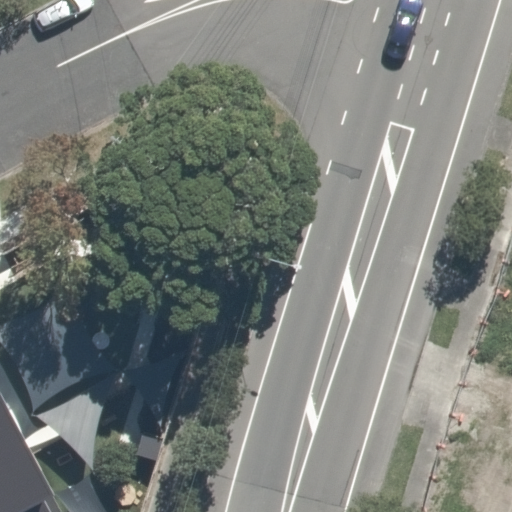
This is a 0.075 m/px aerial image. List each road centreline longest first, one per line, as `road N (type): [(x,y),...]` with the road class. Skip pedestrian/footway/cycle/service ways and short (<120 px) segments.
road 1 (secondary): [(286,511),(437,5)]
road 2 (residential): [(205,0),(0,98)]
